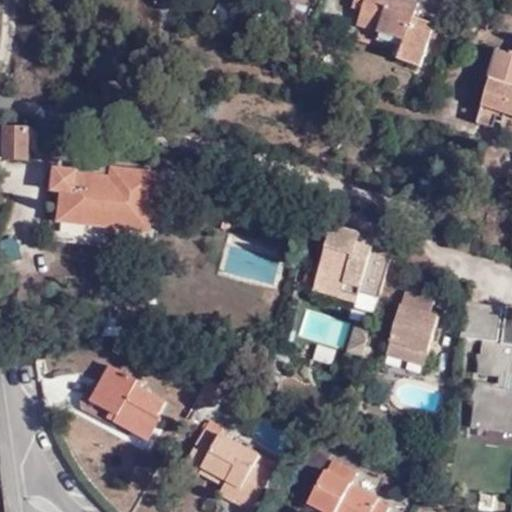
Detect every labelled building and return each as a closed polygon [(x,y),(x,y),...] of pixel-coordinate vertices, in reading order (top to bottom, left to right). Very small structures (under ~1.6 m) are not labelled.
[(362,30),(382,36),(408,45),(401,64),(422,72),(438,30),(417,23),(422,7),(401,0),(361,0),(358,10),(366,13),(362,30)] [(408,45),(382,36),(380,47),(396,52),(393,62),(401,64),(408,45)] [(492,111),(510,57),(503,54),(486,109),(492,111)] [(511,57),(510,57),(492,111),(509,117),(511,117),(511,57)] [(480,128),(485,129),(492,111),(486,109),(480,128)] [(507,122),(509,117),(492,111),(485,129),(494,132),(499,120),(507,122)] [(0,162),(31,164),(31,130),(0,128),(0,162)] [(99,182),(99,172),(81,171),(81,176),(57,174),(55,197),(64,198),(62,226),(52,226),(51,245),(89,249),(91,233),(92,222),(154,230),(170,231),(173,180),(110,173),(110,182),(99,182)] [(110,173),(99,172),(99,182),(110,182),(110,173)] [(228,235),(236,209),(232,207),(224,234),(228,235)] [(239,210),(236,209),(228,235),(231,236),(239,210)] [(92,222),(91,233),(153,239),(154,230),(92,222)] [(378,303),(392,255),(374,250),(375,244),(333,232),(314,296),(342,304),(344,294),(360,298),(378,303)] [(344,294),(342,304),(357,308),(360,298),(344,294)] [(423,370),(429,351),(425,350),(427,343),(431,344),(438,322),(428,319),(432,305),(404,296),(384,358),(423,370)] [(501,314),(467,309),(460,343),(481,347),(476,379),(496,381),(495,395),(474,391),(468,424),(511,432),(511,350),(501,349),(497,348),(501,314)] [(511,311),(508,310),(501,349),(511,350),(511,311)] [(361,363),(370,333),(355,328),(346,358),(361,363)] [(156,423),(164,409),(140,396),(142,391),(110,375),(91,409),(117,424),(115,429),(147,448),(160,425),(156,423)] [(211,383),(205,379),(194,401),(198,403),(211,383)] [(220,387),(211,383),(198,403),(209,409),(220,387)] [(217,437),(218,436),(222,429),(207,422),(203,430),(217,437)] [(511,437),(511,432),(468,424),(467,434),(511,441),(511,437)] [(275,465),(218,436),(217,437),(203,430),(184,466),(201,475),(204,469),(226,481),(223,487),(219,495),(235,503),(237,499),(253,507),(275,465)] [(319,442),(315,440),(305,460),(308,462),(319,442)] [(330,448),(319,442),(308,462),(319,468),(330,448)] [(357,472),(332,460),(326,472),(323,471),(308,503),(328,511),(383,511),(386,507),(376,502),(379,498),(350,485),(357,472)] [(201,475),(184,466),(180,473),(197,481),(201,475)] [(223,487),(226,481),(204,469),(201,475),(223,487)] [(237,499),(235,503),(251,511),(253,507),(237,499)]
